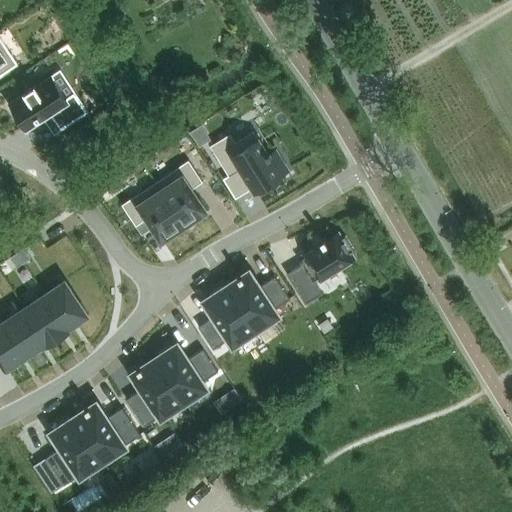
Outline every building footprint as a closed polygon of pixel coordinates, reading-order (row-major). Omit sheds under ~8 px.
[(0,75),(19,63),(0,34),(0,75)] [(26,93),(10,103),(26,127),(49,111),(61,129),(87,112),(74,92),(66,97),(52,76),(36,86),(35,84),(25,91),(26,93)] [(202,125),(191,132),(200,146),(211,139),(202,125)] [(241,167),(255,190),(263,186),(264,188),(283,176),(282,174),(289,169),(276,150),(271,153),(270,151),(268,152),(254,129),(236,141),(231,132),(210,145),(229,175),(241,167)] [(189,159),(156,181),(185,225),(193,219),(195,222),(207,214),(205,211),(207,210),(193,187),(203,180),(189,159)] [(156,181),(122,203),(136,225),(147,218),(162,240),(164,238),(166,241),(178,234),(176,231),(185,225),(156,181)] [(236,228),(256,220),(249,202),(229,210),(236,228)] [(302,263),(287,273),(306,303),(322,293),(314,281),(353,257),(351,253),(355,250),(346,235),(342,237),(339,233),(328,240),(325,236),(322,239),(324,242),(305,254),(306,256),(300,260),(302,263)] [(24,247),(17,252),(24,262),(31,257),(24,247)] [(17,252),(11,256),(17,266),(24,262),(17,252)] [(241,278),(228,286),(255,328),(277,314),(273,309),(291,298),(276,275),(258,286),(249,272),(244,276),(243,274),(239,276),(241,278)] [(67,280),(46,293),(68,327),(89,314),(67,280)] [(216,314),(199,326),(214,348),(231,337),(234,342),(255,328),(228,286),(227,287),(222,286),(209,294),(208,299),(207,300),(216,314)] [(46,293),(26,307),(48,341),(50,343),(70,329),(68,327),(46,293)] [(26,307),(6,320),(28,354),(48,341),(26,307)] [(6,320),(0,324),(0,356),(8,368),(28,354),(6,320)] [(157,359),(156,359),(184,401),(205,387),(202,382),(219,371),(204,348),(187,359),(177,345),(176,346),(170,345),(158,353),(157,359)] [(144,387),(127,399),(142,421),(159,410),(162,415),(184,401),(156,359),(143,368),(142,366),(138,368),(140,370),(135,373),(144,387)] [(235,388),(227,393),(234,404),(242,399),(235,388)] [(88,410),(75,418),(102,459),(124,445),(121,441),(138,429),(123,407),(106,418),(96,404),(92,407),(90,405),(87,408),(88,410)] [(63,446),(46,457),(51,465),(61,480),(78,469),(81,473),(102,459),(75,418),(74,419),(69,417),(57,425),(55,431),(54,432),(63,446)] [(156,445),(163,457),(169,452),(162,441),(156,445)] [(51,465),(39,473),(52,492),(64,484),(61,480),(51,465)]
